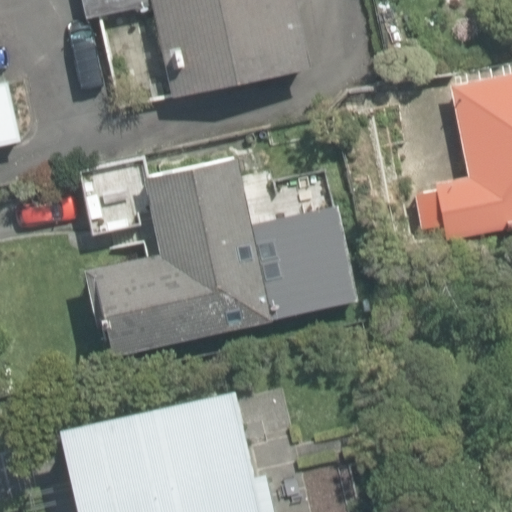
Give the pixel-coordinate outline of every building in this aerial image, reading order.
[(79,0),(81,8),(121,0),(152,0),(171,90),(305,63),(292,0),(79,0)] [(511,71),(446,81),(460,168),(425,174),(434,228),(511,215),(511,71)] [(0,133),(15,131),(4,75),(0,76),(0,133)] [(104,349),(341,307),(317,176),(268,185),(261,145),(74,179),(104,349)] [(243,384),(63,424),(82,511),(257,511),(271,509),(243,384)]
